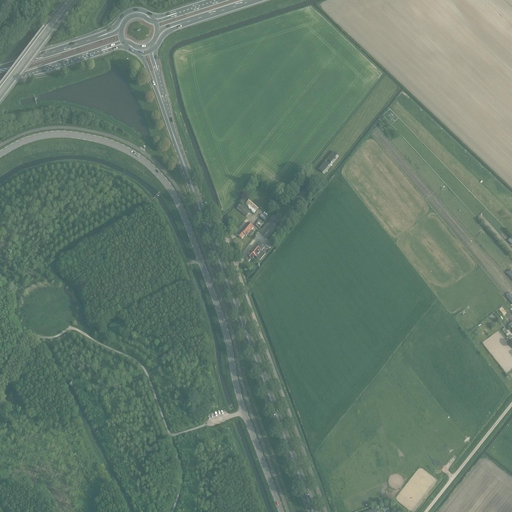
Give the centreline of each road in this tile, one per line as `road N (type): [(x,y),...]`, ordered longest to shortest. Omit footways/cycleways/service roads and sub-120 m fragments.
road 1 (tertiary): [(282,511),(237,389),(223,321),(161,175),(121,146),(74,134),(35,137),(0,155)]
road 2 (secondary): [(164,110),(312,511)]
road 3 (unclassified): [(326,511),(216,213)]
road 4 (unclassified): [(425,511),(511,403)]
